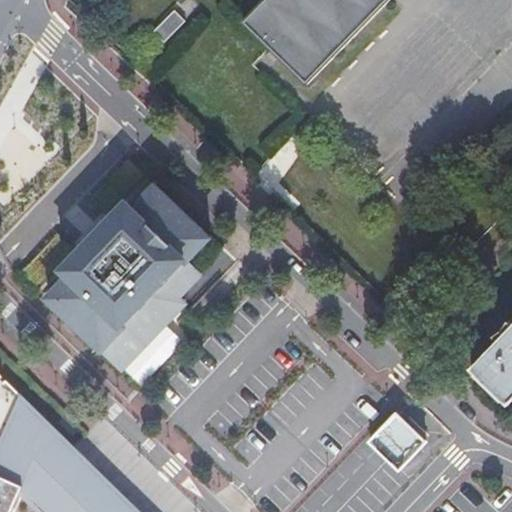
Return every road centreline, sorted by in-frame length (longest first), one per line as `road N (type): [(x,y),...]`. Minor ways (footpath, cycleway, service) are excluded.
road 1 (residential): [(476,437),(15,6)]
road 2 (residential): [(0,312),(216,511)]
